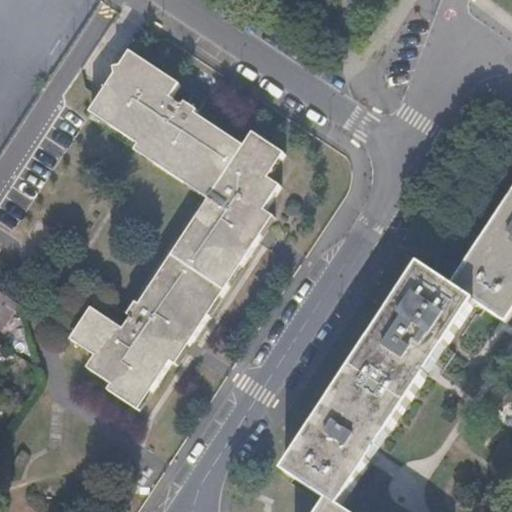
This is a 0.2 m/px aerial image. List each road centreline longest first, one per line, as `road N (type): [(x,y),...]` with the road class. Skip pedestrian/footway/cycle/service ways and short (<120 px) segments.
road 1 (residential): [(411,155),(193,511)]
road 2 (residential): [(175,0),(411,155)]
road 3 (residential): [(450,35),(411,155)]
